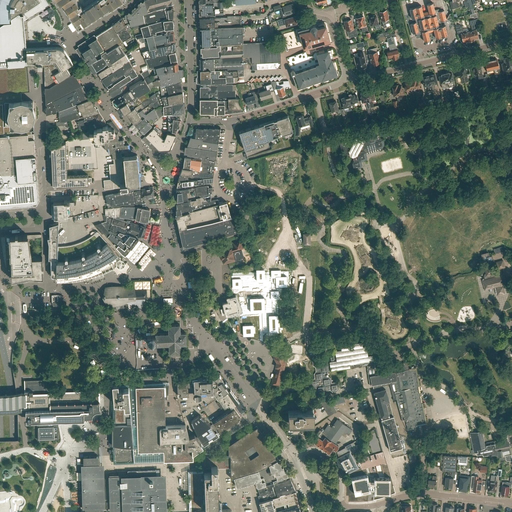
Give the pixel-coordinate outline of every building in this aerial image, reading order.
[(0,0),(0,24),(7,19),(21,10),(23,9),(29,18),(38,12),(29,0),(0,0)] [(29,0),(38,12),(48,5),(44,0),(29,0)] [(60,0),(62,2),(65,6),(64,6),(77,27),(81,27),(95,18),(109,8),(110,9),(114,6),(115,7),(124,0),(85,0),(84,1),(83,0),(60,0)] [(144,0),(135,3),(135,9),(141,7),(143,15),(171,6),(170,4),(171,4),(174,3),(174,0),(144,0)] [(456,0),(452,0),(453,1),(449,2),(451,9),(458,7),(456,0)] [(471,4),(470,0),(463,0),(465,5),(465,7),(469,6),(469,9),(473,8),(471,4)] [(199,9),(215,9),(214,7),(214,3),(218,3),(218,12),(223,12),(223,2),(199,3),(199,9)] [(434,9),(433,2),(427,4),(428,11),(423,13),(421,5),(409,8),(412,18),(415,17),(416,22),(410,24),(413,34),(416,33),(416,35),(422,34),(424,41),(430,39),(428,32),(434,31),(436,38),(448,35),(445,25),(442,26),(441,21),(447,19),(444,10),(439,11),(438,8),(434,9)] [(295,13),(292,4),(282,7),(283,7),(281,8),(280,5),(273,7),(275,12),(281,9),(282,13),(284,12),(285,16),(295,13)] [(172,7),(171,7),(171,6),(143,15),(144,23),(145,23),(145,25),(163,20),(164,20),(169,19),(169,18),(173,17),(174,9),(174,8),(173,8),(173,7),(172,7)] [(125,23),(129,22),(131,26),(133,26),(144,23),(143,15),(141,7),(135,9),(132,10),(131,12),(129,12),(128,14),(125,14),(125,16),(125,17),(122,18),(125,23)] [(33,117),(33,109),(33,103),(33,101),(31,101),(26,101),(22,102),(21,92),(30,91),(28,69),(27,67),(26,47),(24,21),(29,18),(23,9),(21,10),(22,11),(19,13),(15,15),(0,25),(0,208),(31,206),(36,205),(40,200),(34,133),(31,133),(31,125),(33,125),(33,118),(33,117)] [(380,12),(382,21),(384,27),(390,25),(389,23),(389,22),(388,19),(388,18),(388,17),(388,15),(387,15),(386,10),(385,10),(384,10),(383,10),(382,11),(380,12)] [(200,27),(231,26),(231,21),(236,21),(236,25),(241,25),(241,19),(241,15),(227,16),(227,17),(199,17),(200,27)] [(295,19),(297,18),(296,15),(286,19),(285,18),(277,20),(279,26),(286,24),(286,26),(296,23),(295,19)] [(377,21),(375,15),(372,16),(369,16),(369,17),(368,17),(371,25),(375,24),(376,29),(381,28),(380,24),(378,24),(377,21)] [(366,25),(363,16),(360,17),(359,16),(357,17),(356,18),(357,23),(357,24),(357,26),(358,26),(358,27),(361,26),(362,31),(366,30),(365,25),(366,25)] [(121,18),(119,20),(112,25),(123,42),(131,37),(121,18)] [(137,39),(140,38),(156,34),(155,32),(164,30),(174,28),(173,19),(164,20),(163,20),(145,25),(140,27),(143,34),(135,36),(137,39)] [(353,29),(351,19),(348,20),(347,20),(345,20),(344,21),(346,26),(345,27),(346,31),(347,30),(348,34),(353,33),(354,37),(358,36),(356,28),(353,29)] [(468,31),(471,40),(478,38),(476,31),(479,30),(476,19),(469,20),(472,30),(468,31)] [(471,40),(468,31),(464,32),(463,28),(462,26),(459,25),(459,24),(455,25),(457,35),(461,34),(463,42),(471,40)] [(123,42),(112,25),(96,36),(97,37),(104,48),(105,51),(107,53),(119,45),(123,42)] [(204,45),(243,43),(242,26),(231,26),(200,27),(200,45),(204,45)] [(313,26),(300,30),(300,33),(299,33),(299,35),(302,45),(307,43),(308,45),(311,44),(311,46),(310,46),(310,48),(315,47),(314,46),(324,43),(326,43),(325,41),(328,40),(325,27),(322,28),(321,26),(320,26),(316,27),(315,27),(315,26),(314,26),(313,26)] [(150,49),(172,43),(172,41),(175,41),(174,31),(166,32),(156,34),(140,38),(141,42),(148,41),(150,49)] [(95,35),(79,46),(80,47),(79,47),(78,53),(84,61),(86,60),(87,61),(89,64),(90,63),(96,59),(97,59),(94,55),(98,52),(104,48),(97,37),(96,38),(95,35)] [(385,36),(386,39),(387,38),(390,50),(387,51),(389,57),(389,60),(393,59),(394,60),(397,59),(396,58),(397,58),(397,55),(399,55),(397,49),(394,36),(390,37),(390,35),(385,36)] [(204,47),(200,47),(201,59),(242,56),(243,56),(244,56),(243,58),(251,66),(252,64),(253,69),(280,68),(281,68),(280,41),(279,41),(243,43),(204,45),(204,47)] [(146,58),(175,52),(176,52),(175,42),(173,43),(172,43),(150,49),(145,51),(146,58)] [(108,64),(109,65),(111,64),(125,54),(119,45),(107,53),(105,51),(101,54),(102,57),(99,59),(99,58),(97,60),(96,59),(90,63),(89,64),(88,64),(88,65),(94,74),(96,72),(97,72),(98,72),(98,71),(101,68),(102,68),(104,66),(108,64)] [(44,67),(44,82),(45,88),(49,88),(59,81),(70,74),(70,75),(73,73),(72,72),(70,74),(64,66),(69,63),(70,64),(73,62),(66,51),(65,50),(64,49),(63,48),(62,48),(60,47),(59,47),(58,46),(56,46),(29,47),(26,47),(27,67),(30,66),(37,66),(37,67),(44,67)] [(291,70),(292,75),(297,87),(301,86),(301,87),(304,86),(305,86),(305,84),(309,83),(309,84),(312,83),(313,83),(313,82),(317,80),(317,82),(320,81),(321,80),(321,79),(325,78),(325,79),(328,78),(330,77),(331,77),(333,77),(333,76),(335,75),(334,74),(335,72),(336,72),(337,72),(334,60),(330,61),(329,58),(333,57),(332,52),(330,53),(329,48),(316,52),(319,62),(322,61),(323,64),(295,74),(294,69),(293,69),(292,69),(291,70)] [(377,52),(376,48),(368,49),(369,53),(372,64),(375,63),(376,64),(378,63),(379,62),(378,56),(377,51),(377,52)] [(156,68),(172,63),(172,61),(177,60),(175,52),(146,58),(144,59),(148,70),(156,68)] [(365,60),(363,52),(358,54),(358,56),(354,57),(357,69),(358,69),(359,70),(363,69),(363,68),(366,67),(364,61),(365,60)] [(113,81),(133,68),(125,54),(111,64),(111,65),(98,73),(101,79),(102,79),(106,86),(113,82),(113,81)] [(243,63),(242,56),(201,59),(200,59),(201,71),(229,69),(229,70),(244,70),(243,63)] [(505,58),(505,57),(501,58),(503,71),(511,69),(511,65),(510,57),(505,58)] [(491,60),(493,69),(497,68),(497,71),(499,70),(497,59),(494,60),(493,59),(491,60)] [(493,69),(491,60),(488,61),(487,61),(484,62),(487,73),(490,73),(489,70),(493,69)] [(157,74),(178,69),(177,62),(172,63),(156,68),(157,74)] [(479,63),(475,64),(473,64),(473,65),(472,65),(474,74),(477,73),(478,78),(483,77),(479,63)] [(461,67),(465,82),(468,81),(466,75),(470,74),(469,70),(467,70),(466,66),(461,67)] [(461,83),(465,82),(461,67),(456,69),(457,73),(455,73),(456,77),(460,76),(461,83)] [(123,84),(124,84),(132,79),(138,75),(133,68),(113,81),(113,82),(106,86),(108,89),(110,93),(123,84)] [(119,107),(145,92),(150,89),(150,88),(154,86),(152,80),(149,75),(150,75),(148,69),(140,73),(144,79),(129,87),(131,91),(115,100),(119,107)] [(183,69),(178,69),(157,74),(152,76),(154,81),(153,81),(154,86),(161,84),(161,85),(162,85),(166,84),(167,85),(181,81),(185,81),(185,76),(184,76),(183,69)] [(239,82),(244,81),(244,70),(229,70),(229,69),(201,71),(200,71),(200,84),(214,83),(234,82),(234,76),(239,76),(239,82)] [(450,73),(449,72),(445,73),(448,86),(448,87),(451,86),(451,85),(454,85),(451,73),(450,73)] [(49,88),(45,88),(45,104),(82,86),(73,73),(70,75),(70,74),(59,81),(49,88)] [(448,87),(448,86),(445,73),(441,74),(441,76),(439,76),(442,88),(445,87),(446,88),(448,87)] [(428,75),(432,91),(434,90),(433,89),(435,89),(433,83),(436,83),(434,74),(428,75)] [(430,91),(432,91),(428,75),(421,77),(424,86),(427,85),(428,91),(429,90),(430,91)] [(417,81),(416,79),(411,80),(413,88),(415,92),(421,91),(420,88),(421,88),(419,80),(417,81)] [(415,92),(413,88),(411,80),(405,81),(406,85),(405,86),(406,89),(410,88),(411,90),(412,93),(415,92)] [(182,92),(182,90),(181,81),(167,85),(167,86),(164,86),(160,87),(161,97),(182,92)] [(288,81),(271,82),(274,90),(276,89),(279,97),(286,95),(284,90),(285,90),(284,88),(289,86),(289,88),(291,88),(288,81)] [(261,99),(272,95),(270,90),(273,89),(271,83),(263,86),(265,90),(259,92),(261,99)] [(125,87),(124,84),(123,84),(110,93),(112,96),(117,94),(118,94),(122,91),(121,90),(125,87)] [(230,98),(235,98),(235,90),(237,90),(235,85),(232,85),(232,84),(200,85),(200,92),(200,98),(221,98),(230,98)] [(399,86),(399,84),(392,85),(392,86),(393,93),(396,92),(397,96),(396,96),(398,102),(403,101),(402,97),(404,97),(403,93),(402,89),(401,85),(399,86)] [(46,107),(46,115),(59,110),(90,99),(90,98),(89,99),(89,98),(89,97),(86,93),(85,93),(82,87),(82,86),(45,104),(47,106),(46,107)] [(488,87),(488,86),(482,87),(481,88),(482,92),(476,93),(477,96),(489,93),(488,87)] [(366,91),(370,107),(370,108),(373,109),(373,107),(372,99),(374,98),(373,93),(372,93),(371,90),(366,91)] [(164,105),(183,102),(182,92),(161,97),(160,97),(158,91),(155,93),(160,106),(163,105),(163,106),(164,106),(164,105)] [(247,103),(255,101),(254,96),(255,96),(254,91),(248,93),(249,97),(245,98),(246,100),(245,101),(246,104),(247,103)] [(367,108),(370,107),(366,91),(361,92),(362,96),(361,96),(362,102),(365,101),(367,108)] [(149,97),(145,92),(119,107),(124,115),(149,97)] [(127,115),(130,118),(157,99),(155,93),(149,97),(124,115),(127,115)] [(350,103),(351,102),(358,101),(356,95),(354,95),(354,94),(348,96),(350,103)] [(352,105),(351,102),(350,103),(348,96),(342,97),(342,99),(344,107),(348,106),(348,109),(351,108),(350,105),(352,105)] [(59,110),(59,116),(59,122),(64,122),(67,121),(98,112),(97,108),(96,109),(94,103),(92,104),(90,99),(90,98),(90,99),(59,110)] [(235,98),(230,98),(221,98),(200,98),(200,112),(214,113),(217,113),(224,113),(225,113),(243,111),(239,98),(235,98)] [(159,105),(157,99),(130,118),(133,124),(148,112),(154,108),(154,107),(155,107),(156,107),(159,105)] [(342,113),(340,109),(338,109),(336,101),(329,103),(329,104),(330,108),(331,112),(336,110),(337,114),(341,113),(342,113)] [(427,108),(426,103),(425,101),(417,103),(419,110),(427,108)] [(168,114),(182,113),(183,102),(164,105),(164,106),(163,106),(163,105),(160,106),(160,107),(154,109),(158,118),(162,114),(168,114)] [(133,124),(139,129),(151,118),(155,121),(158,118),(154,109),(154,108),(148,112),(142,117),(133,124)] [(99,112),(98,112),(67,121),(68,124),(65,125),(65,126),(67,128),(71,127),(72,130),(73,129),(74,130),(76,130),(76,129),(96,123),(105,121),(99,112)] [(424,119),(422,120),(423,126),(426,125),(441,133),(448,131),(455,120),(451,117),(449,112),(424,119)] [(181,120),(180,119),(182,113),(168,114),(168,123),(179,126),(181,120)] [(304,119),(302,115),(296,117),(298,125),(294,126),(296,130),(295,135),(300,135),(300,131),(300,127),(309,124),(310,125),(309,125),(310,127),(314,126),(310,116),(307,117),(307,118),(304,119)] [(274,121),(274,120),(254,127),(251,128),(239,131),(245,151),(245,152),(246,152),(245,149),(256,146),(256,145),(256,143),(259,142),(260,142),(259,139),(263,138),(264,140),(268,138),(268,139),(269,139),(269,138),(273,137),(273,135),(277,133),(278,136),(279,136),(282,135),(281,132),(286,130),(287,132),(292,131),(293,133),(293,132),(288,116),(277,119),(277,120),(274,121)] [(139,129),(143,133),(155,122),(155,121),(151,118),(139,129)] [(353,160),(352,163),(353,167),(353,168),(356,169),(359,168),(361,168),(362,165),(361,161),(363,160),(365,160),(367,157),(366,154),(366,152),(378,149),(379,150),(383,149),(383,147),(385,145),(383,140),(382,139),(383,138),(382,137),(406,130),(406,131),(423,126),(422,120),(406,124),(381,131),(358,138),(354,139),(353,142),(349,143),(346,141),(340,143),(341,148),(341,149),(343,156),(345,156),(350,154),(352,156),(353,160)] [(106,123),(98,127),(97,127),(97,128),(94,129),(80,135),(80,136),(80,139),(90,139),(90,138),(95,138),(95,139),(100,139),(100,138),(104,136),(112,132),(113,131),(117,129),(111,122),(109,122),(106,123)] [(177,132),(179,126),(168,123),(168,130),(171,130),(171,132),(175,133),(177,132)] [(159,150),(164,140),(162,140),(164,135),(163,134),(162,133),(159,130),(159,129),(155,125),(145,135),(159,150)] [(194,138),(202,139),(218,141),(220,128),(217,128),(214,128),(209,128),(206,128),(203,128),(200,128),(196,128),(195,127),(191,138),(194,138)] [(164,140),(159,150),(170,149),(176,134),(167,132),(164,140)] [(103,143),(119,140),(118,133),(113,134),(100,141),(100,144),(103,143)] [(53,147),(51,162),(52,182),(52,185),(52,186),(54,186),(56,185),(59,185),(88,184),(88,183),(88,180),(88,178),(88,175),(77,175),(74,175),(67,176),(66,147),(66,141),(80,135),(63,142),(53,147)] [(218,141),(202,139),(194,138),(191,138),(189,145),(188,146),(217,150),(218,141)] [(107,148),(125,144),(124,139),(119,140),(103,143),(104,149),(106,148),(107,148)] [(111,153),(130,149),(129,144),(125,144),(107,148),(108,153),(111,153)] [(216,160),(217,150),(188,146),(187,156),(201,158),(201,157),(206,158),(205,159),(215,160),(215,159),(216,160)] [(120,157),(135,155),(134,149),(133,149),(130,149),(111,153),(112,158),(113,158),(120,157)] [(140,186),(137,155),(135,155),(120,157),(113,158),(113,164),(109,164),(110,179),(104,180),(104,189),(124,187),(124,189),(128,189),(128,187),(140,186)] [(215,160),(205,159),(206,158),(201,157),(201,158),(187,156),(187,157),(186,157),(185,162),(184,162),(183,168),(182,168),(180,175),(214,172),(215,160)] [(299,194),(300,159),(292,159),(292,157),(266,156),(266,161),(252,161),(252,165),(254,165),(254,177),(259,177),(259,192),(267,192),(267,186),(292,186),(292,194),(299,194)] [(178,181),(213,177),(214,172),(180,175),(178,181)] [(213,177),(178,181),(177,187),(194,185),(213,182),(213,177)] [(176,202),(211,194),(212,187),(208,188),(208,185),(176,190),(176,202)] [(144,189),(140,190),(142,198),(143,198),(145,199),(145,200),(154,197),(152,187),(144,189)] [(110,204),(112,204),(112,208),(122,207),(138,207),(145,208),(145,206),(143,207),(142,201),(145,200),(145,199),(143,198),(142,198),(140,190),(139,189),(133,190),(133,189),(113,194),(106,195),(107,200),(111,200),(111,202),(110,202),(110,204)] [(175,209),(210,200),(211,194),(176,202),(175,209)] [(193,210),(194,211),(219,204),(218,199),(210,201),(210,206),(199,209),(199,208),(193,210)] [(54,218),(68,218),(68,217),(67,204),(70,204),(70,203),(74,203),(74,200),(64,200),(64,202),(53,203),(54,218)] [(176,216),(194,211),(193,210),(199,208),(199,209),(210,206),(210,201),(210,200),(175,209),(176,216)] [(194,211),(176,216),(177,221),(178,221),(180,229),(179,229),(179,230),(180,229),(183,242),(189,245),(191,245),(197,243),(197,244),(197,243),(236,231),(236,215),(234,216),(232,210),(229,210),(227,202),(219,204),(194,211)] [(150,209),(145,208),(138,207),(122,207),(112,208),(105,209),(105,215),(116,218),(117,217),(120,218),(120,217),(136,219),(148,221),(150,209)] [(96,208),(73,214),(75,218),(97,212),(96,208)] [(134,236),(139,238),(140,237),(142,238),(146,239),(151,229),(146,227),(137,224),(137,225),(131,222),(130,223),(117,219),(116,218),(105,215),(103,215),(105,222),(107,221),(108,224),(109,229),(119,232),(124,234),(130,235),(134,236)] [(110,233),(116,237),(122,242),(131,249),(139,238),(134,236),(130,235),(124,234),(119,232),(109,229),(108,224),(107,221),(105,222),(101,223),(104,226),(110,233)] [(48,259),(50,259),(51,276),(57,278),(58,246),(58,240),(58,238),(58,223),(53,224),(50,223),(50,225),(49,225),(50,238),(47,238),(49,244),(48,259)] [(110,233),(104,226),(101,223),(94,225),(98,230),(102,234),(103,233),(116,247),(118,244),(119,245),(122,242),(116,237),(110,233)] [(119,256),(97,231),(97,232),(95,233),(93,235),(91,236),(89,237),(86,239),(82,241),(78,243),(75,244),(71,245),(67,246),(64,246),(61,246),(58,246),(57,278),(61,278),(64,277),(68,277),(71,277),(74,276),(77,276),(82,275),(87,273),(91,272),(95,270),(99,269),(102,267),(105,265),(109,263),(112,262),(116,263),(117,265),(117,267),(118,267),(120,268),(121,268),(122,267),(123,267),(124,265),(124,264),(124,263),(123,261),(122,261),(121,260),(119,258),(118,258),(118,257),(119,256)] [(11,273),(12,274),(12,280),(23,278),(26,279),(27,279),(27,277),(36,278),(36,279),(37,279),(37,280),(38,280),(39,280),(40,280),(43,280),(43,278),(43,269),(44,269),(43,266),(42,256),(36,257),(36,255),(31,255),(27,236),(27,235),(18,235),(18,234),(15,234),(15,235),(0,236),(1,243),(1,248),(2,250),(3,258),(3,260),(5,267),(6,269),(8,271),(11,273)] [(240,249),(242,248),(240,241),(234,243),(235,246),(219,251),(221,259),(222,258),(223,262),(224,262),(225,263),(230,262),(235,260),(236,260),(244,258),(241,249),(241,250),(240,249)] [(128,252),(131,249),(122,242),(119,245),(128,252)] [(128,252),(119,245),(118,244),(116,247),(121,253),(125,256),(128,252)] [(306,287),(321,287),(320,255),(294,256),(295,267),(286,268),(286,272),(279,273),(279,275),(279,279),(281,279),(281,284),(299,283),(299,286),(306,286),(306,287)] [(498,295),(504,293),(503,286),(502,287),(502,285),(506,284),(503,273),(503,271),(504,270),(503,267),(505,267),(504,263),(503,261),(497,262),(497,266),(498,268),(497,269),(494,269),(492,270),(492,267),(485,269),(487,273),(485,274),(484,276),(484,277),(485,279),(482,280),(484,286),(484,290),(494,288),(496,295),(497,294),(498,295)] [(252,285),(252,291),(261,290),(260,284),(266,284),(266,275),(259,276),(259,285),(252,285)] [(105,303),(120,302),(124,302),(132,302),(131,288),(123,288),(105,289),(105,294),(104,294),(104,298),(105,298),(105,303)] [(134,288),(131,288),(132,302),(132,304),(141,307),(142,304),(144,300),(147,300),(146,289),(134,290),(134,288)] [(65,303),(65,302),(65,301),(65,300),(64,299),(63,298),(63,297),(62,297),(61,296),(60,296),(59,296),(59,295),(58,295),(52,295),(52,298),(52,302),(53,302),(53,303),(54,304),(54,305),(55,306),(55,307),(56,307),(57,308),(58,308),(59,308),(60,308),(61,307),(62,307),(63,306),(64,306),(64,305),(65,304),(65,303)] [(234,316),(236,315),(237,315),(236,312),(239,311),(235,297),(233,298),(231,298),(231,299),(227,300),(228,302),(225,303),(226,306),(225,306),(226,309),(225,310),(225,311),(225,312),(226,312),(227,312),(227,313),(227,314),(229,314),(229,317),(234,316)] [(180,333),(180,324),(168,325),(168,333),(155,334),(155,335),(147,336),(147,344),(156,344),(156,345),(169,345),(169,347),(169,353),(181,353),(181,350),(180,344),(186,344),(186,333),(180,333)] [(285,362),(286,361),(286,362),(288,363),(300,357),(300,354),(311,352),(310,348),(312,347),(312,343),(309,341),(306,339),(297,340),(295,341),(295,343),(290,344),(282,348),(278,350),(272,354),(272,353),(272,354),(277,362),(275,367),(276,367),(273,379),(272,385),(277,386),(278,386),(280,379),(283,369),(284,367),(285,368),(286,364),(285,364),(285,362)] [(362,347),(362,345),(362,342),(341,346),(341,349),(332,350),(333,357),(330,357),(331,360),(326,361),(325,361),(323,361),(321,362),(321,359),(318,357),(314,358),(312,361),(313,365),(314,366),(315,367),(316,372),(314,374),(314,379),(310,379),(308,382),(309,386),(311,388),(316,388),(319,394),(324,393),(326,391),(330,390),(332,392),(337,391),(339,389),(338,384),(336,382),(331,383),(331,378),(328,376),(327,372),(329,370),(331,371),(367,365),(370,385),(373,385),(373,389),(374,389),(374,388),(379,387),(380,387),(385,385),(386,385),(389,384),(391,391),(393,390),(394,392),(396,398),(392,398),(393,400),(396,399),(402,421),(403,421),(402,421),(401,415),(403,415),(404,421),(406,421),(407,430),(413,429),(414,434),(422,433),(421,425),(425,424),(426,426),(429,425),(427,416),(426,417),(424,408),(425,408),(424,402),(421,403),(420,396),(422,396),(423,395),(422,395),(422,393),(422,392),(421,393),(419,393),(418,386),(421,385),(420,380),(419,380),(416,367),(414,367),(413,366),(410,367),(411,368),(408,368),(407,365),(407,364),(405,362),(402,362),(400,363),(393,364),(391,366),(392,370),(375,373),(374,367),(372,352),(367,353),(366,346),(362,347)] [(217,398),(230,389),(220,374),(215,377),(206,378),(206,376),(194,377),(194,381),(188,381),(188,391),(195,390),(195,396),(201,395),(201,392),(204,392),(204,393),(211,393),(211,391),(213,391),(217,398)] [(88,417),(90,417),(89,410),(93,410),(93,408),(99,408),(100,408),(100,399),(89,399),(89,394),(89,392),(87,392),(87,391),(86,391),(85,391),(84,392),(82,392),(81,392),(47,393),(47,386),(48,386),(48,383),(48,380),(40,380),(40,381),(24,382),(24,391),(24,393),(20,393),(16,393),(15,393),(12,393),(8,393),(1,393),(0,393),(0,410),(2,410),(9,410),(13,410),(17,410),(18,410),(21,410),(25,410),(27,410),(28,419),(28,420),(29,420),(30,420),(31,420),(31,419),(32,419),(32,418),(31,416),(39,416),(39,419),(37,419),(38,440),(58,439),(58,427),(58,426),(58,419),(58,418),(60,418),(85,417),(85,418),(86,418),(87,418),(88,418),(88,417)] [(189,395),(188,391),(188,381),(177,382),(175,384),(175,385),(177,385),(178,395),(189,395)] [(144,384),(135,385),(135,386),(136,386),(137,407),(139,407),(139,409),(139,410),(138,410),(138,411),(138,412),(138,413),(138,414),(138,415),(138,416),(139,416),(139,417),(138,417),(140,450),(142,455),(150,451),(150,449),(153,449),(154,450),(155,450),(156,450),(157,450),(158,450),(159,450),(160,450),(161,450),(162,449),(163,460),(164,460),(174,460),(180,460),(188,460),(193,460),(193,454),(194,453),(201,445),(202,444),(201,444),(195,434),(189,436),(186,425),(185,425),(166,425),(164,395),(168,395),(169,385),(169,383),(160,383),(151,384),(144,384)] [(119,384),(113,384),(113,393),(113,398),(113,400),(113,404),(113,418),(113,428),(113,436),(114,450),(114,463),(124,463),(134,462),(134,461),(135,461),(133,446),(131,423),(132,423),(129,390),(130,390),(130,386),(130,385),(122,386),(119,386),(119,384)] [(232,392),(230,389),(217,398),(219,401),(216,403),(221,409),(224,407),(229,404),(231,407),(239,402),(236,398),(232,392)] [(393,416),(385,389),(374,392),(382,418),(381,419),(390,450),(405,446),(403,442),(401,443),(393,416)] [(329,416),(334,413),(326,400),(321,402),(320,402),(329,416)] [(329,400),(326,401),(334,413),(336,412),(329,400)] [(239,402),(231,407),(232,409),(213,421),(220,431),(242,416),(239,412),(243,409),(240,403),(239,402)] [(289,422),(314,421),(313,410),(288,411),(289,422)] [(197,435),(203,443),(216,434),(218,432),(212,424),(210,425),(199,415),(197,416),(196,415),(191,419),(192,420),(191,420),(197,435)] [(315,441),(314,442),(328,452),(332,447),(335,450),(338,445),(335,443),(343,431),(348,435),(352,429),(337,419),(332,427),(328,425),(323,432),(320,429),(312,439),(315,441)] [(256,470),(277,460),(274,456),(276,455),(256,427),(230,445),(230,457),(230,465),(231,478),(234,477),(256,470)] [(511,427),(508,428),(508,430),(506,430),(508,441),(495,444),(494,441),(486,443),(487,445),(484,446),(481,432),(478,433),(475,433),(476,436),(472,437),(471,434),(470,434),(470,435),(470,436),(470,437),(473,450),(471,451),(472,454),(476,453),(477,456),(483,454),(483,457),(489,455),(490,458),(511,461),(511,458),(511,455),(511,454),(511,427)] [(353,442),(348,444),(344,446),(345,447),(336,452),(339,458),(337,459),(345,474),(357,467),(350,455),(360,450),(357,444),(356,445),(354,442),(353,442)] [(81,464),(82,496),(82,508),(85,508),(85,510),(85,511),(103,511),(103,496),(102,482),(99,482),(98,456),(83,457),(83,458),(83,464),(81,464)] [(456,472),(457,457),(444,456),(442,471),(456,472)] [(226,465),(230,465),(230,457),(206,458),(206,468),(207,468),(207,472),(204,472),(204,478),(205,510),(219,509),(219,506),(222,506),(222,503),(219,503),(218,467),(226,467),(226,465)] [(257,487),(266,484),(273,482),(283,479),(289,477),(289,475),(288,476),(286,471),(285,471),(283,466),(281,466),(280,461),(278,462),(277,460),(256,470),(234,477),(237,487),(239,487),(241,487),(241,486),(243,485),(243,486),(245,486),(245,485),(247,484),(247,485),(249,485),(249,484),(251,483),(251,484),(253,483),(255,482),(255,483),(256,485),(255,485),(256,487),(257,487)] [(141,511),(149,511),(162,510),(161,495),(161,485),(158,485),(143,485),(133,485),(133,482),(143,482),(150,482),(149,479),(152,479),(156,479),(156,469),(143,470),(127,470),(128,474),(127,474),(126,474),(109,474),(109,475),(109,487),(110,496),(110,510),(114,510),(113,511),(141,511)] [(191,510),(204,510),(205,510),(204,478),(204,472),(197,472),(190,473),(191,510)] [(451,477),(451,474),(448,473),(448,477),(446,477),(445,487),(453,488),(454,478),(451,477)] [(367,475),(351,479),(355,494),(371,491),(370,490),(372,490),(373,490),(373,494),(376,494),(384,494),(391,494),(391,478),(373,478),(373,479),(368,479),(367,475)] [(436,481),(437,476),(433,475),(432,480),(429,480),(428,485),(436,486),(436,481)] [(469,483),(470,476),(459,475),(458,483),(459,483),(460,484),(460,489),(467,490),(467,483),(469,483)] [(496,482),(497,476),(492,475),(491,481),(489,481),(488,487),(489,487),(488,490),(489,491),(492,491),(496,491),(497,486),(498,482),(496,482)] [(475,476),(472,476),(470,487),(473,488),(473,491),(480,491),(480,487),(481,487),(482,483),(481,483),(482,480),(478,479),(478,476),(475,476)] [(510,486),(511,486),(511,476),(510,482),(503,481),(503,486),(502,493),(509,494),(510,486)] [(258,495),(260,502),(276,497),(279,496),(296,491),(295,489),(295,488),(293,487),(292,485),(291,484),(290,479),(289,477),(283,479),(284,480),(274,484),(273,482),(266,484),(257,487),(260,495),(258,495)] [(300,511),(300,507),(279,511),(274,511),(273,506),(289,502),(290,505),(298,503),(297,499),(298,499),(296,491),(279,496),(276,497),(260,502),(259,502),(259,511),(300,511)]
